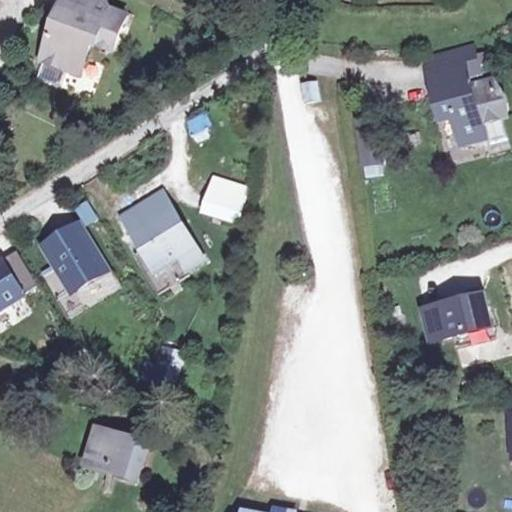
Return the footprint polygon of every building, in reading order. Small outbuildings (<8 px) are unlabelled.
[(127,17),(92,4),(80,0),(64,0),(42,61),(80,76),(91,48),(99,45),(114,52),(127,17)] [(476,103),(471,82),(481,79),(475,52),(430,64),(443,122),(455,120),(462,150),(485,144),(482,131),(506,124),(507,114),(506,107),(504,100),(498,97),(498,93),(492,94),(492,99),(476,103)] [(317,103),(314,86),(300,88),(303,106),(317,103)] [(375,122),(356,125),(361,163),(380,160),(375,122)] [(250,188),(214,178),(202,213),(238,224),(250,188)] [(179,263),(187,276),(204,266),(163,198),(122,223),(156,278),(179,263)] [(74,209),(85,227),(98,220),(87,201),(74,209)] [(80,233),(46,253),(73,298),(107,277),(80,233)] [(19,260),(0,271),(0,314),(38,292),(19,260)] [(481,290),(417,309),(427,342),(490,324),(481,290)] [(183,361),(164,355),(161,364),(156,362),(155,366),(152,365),(150,370),(148,369),(142,389),(153,392),(158,374),(177,380),(183,361)] [(108,441),(99,473),(141,486),(150,453),(108,441)]
